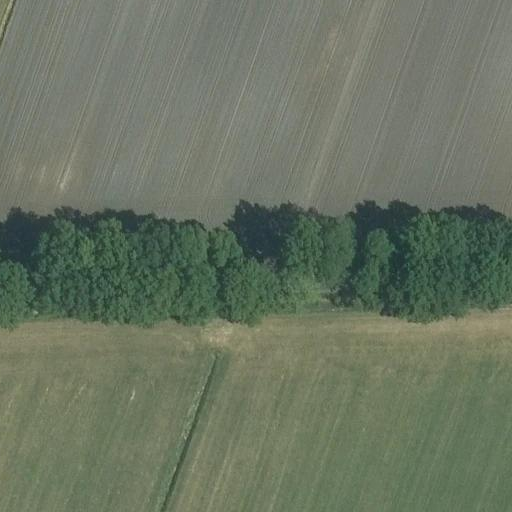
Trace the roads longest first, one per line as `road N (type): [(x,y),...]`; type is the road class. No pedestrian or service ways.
road 1 (tertiary): [(511,276),(0,288)]
road 2 (track): [(284,281),(376,0)]
